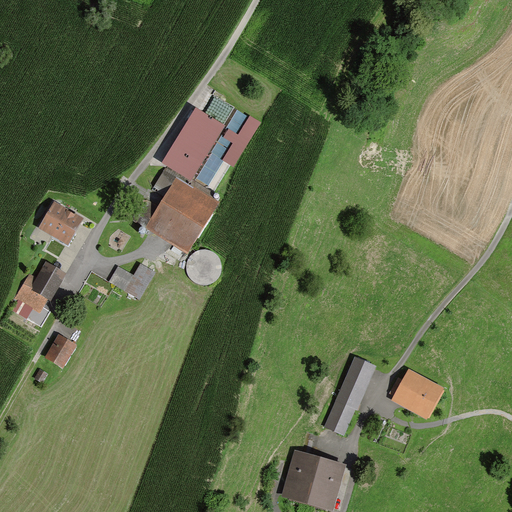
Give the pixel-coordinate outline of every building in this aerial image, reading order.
[(224,119),(233,107),(217,95),(208,107),(224,119)] [(219,190),(259,120),(237,107),(197,178),(219,190)] [(223,130),(196,114),(164,166),(191,183),(223,130)] [(217,206),(177,182),(148,230),(188,254),(217,206)] [(82,223),(54,206),(40,231),(68,247),(82,223)] [(65,277),(46,266),(37,281),(29,276),(16,299),(40,313),(48,301),(50,302),(65,277)] [(154,275),(141,267),(134,279),(119,270),(111,283),(139,300),(154,275)] [(75,349),(59,339),(47,360),(63,370),(75,349)] [(377,366),(355,357),(325,427),(344,435),(355,410),(358,411),(377,366)] [(392,401),(426,419),(443,387),(409,369),(392,401)] [(345,464),(294,450),(281,497),(331,511),(345,464)]
